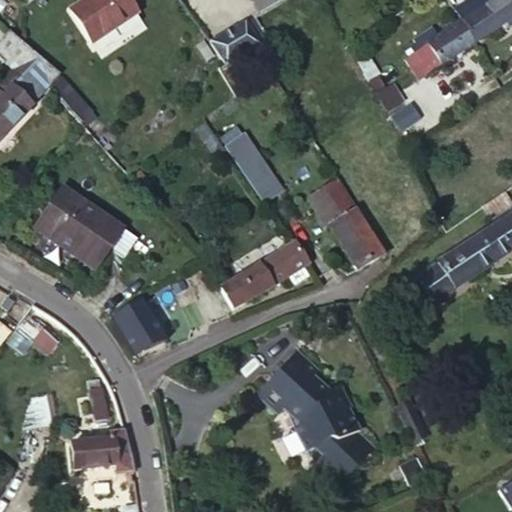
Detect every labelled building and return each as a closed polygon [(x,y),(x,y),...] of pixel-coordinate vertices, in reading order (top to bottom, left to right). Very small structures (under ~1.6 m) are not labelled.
[(96,0),(81,10),(101,41),(144,13),(135,0),(96,0)] [(287,14),(312,0),(285,0),(279,3),(287,14)] [(481,0),(462,0),(470,10),(483,2),(481,0)] [(511,0),(486,0),(483,2),(470,10),(476,18),(492,42),(511,29),(511,0)] [(492,42),(476,18),(432,48),(447,72),(492,42)] [(237,65),(278,45),(264,23),(224,43),(237,65)] [(0,136),(59,74),(8,30),(0,38),(0,59),(9,68),(0,78),(0,136)] [(371,116),(399,98),(372,50),(365,40),(335,56),(371,116)] [(73,84),(60,91),(80,127),(93,120),(73,84)] [(408,103),(388,115),(399,133),(419,121),(408,103)] [(255,132),(234,146),(277,206),(298,192),(255,132)] [(128,178),(139,191),(147,183),(136,171),(128,178)] [(102,242),(109,247),(122,256),(135,237),(60,187),(32,229),(86,265),(102,242)] [(364,270),(388,256),(357,203),(333,218),(364,270)] [(511,248),(511,213),(416,280),(411,273),(398,283),(410,298),(423,290),(432,304),(511,248)] [(93,270),(109,247),(102,242),(86,265),(93,270)] [(216,302),(229,320),(312,269),(301,249),(216,302)] [(164,339),(139,300),(113,316),(109,318),(132,356),(164,339)] [(12,348),(34,322),(28,316),(6,343),(12,348)] [(332,489),(372,448),(355,433),(358,430),(349,409),(352,407),(343,385),(329,392),(321,384),(323,381),(316,375),(321,369),(299,348),(259,392),(280,412),(285,407),(289,411),(304,452),(307,451),(312,463),(308,467),(332,489)] [(92,421),(106,418),(100,388),(86,391),(92,421)] [(403,410),(388,417),(407,454),(422,447),(403,410)] [(132,473),(121,428),(105,431),(106,440),(70,445),(74,469),(113,466),(114,475),(132,473)] [(511,483),(497,493),(509,511),(510,511),(511,510),(511,483)] [(137,511),(135,499),(108,502),(109,511),(137,511)]
